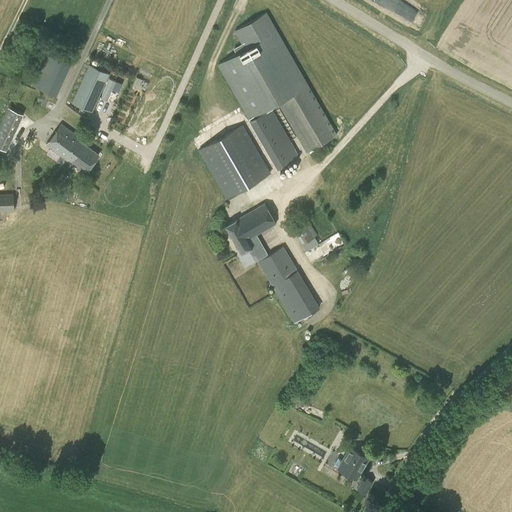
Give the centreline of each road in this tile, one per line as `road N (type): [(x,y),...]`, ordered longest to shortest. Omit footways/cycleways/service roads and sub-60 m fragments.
road 1 (track): [(381,511),(421,443),(511,341)]
road 2 (unclassified): [(511,103),(329,0)]
road 3 (unknown): [(421,54),(304,176)]
